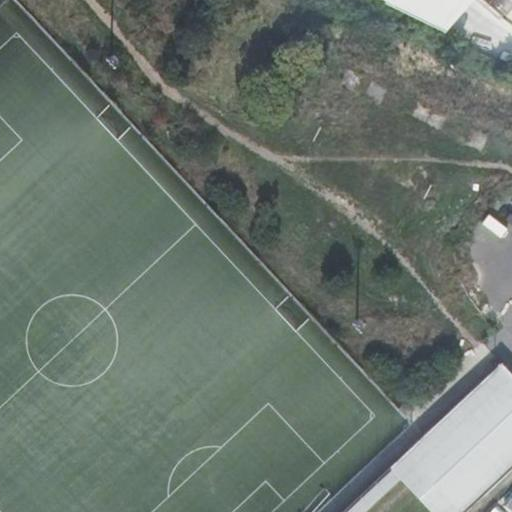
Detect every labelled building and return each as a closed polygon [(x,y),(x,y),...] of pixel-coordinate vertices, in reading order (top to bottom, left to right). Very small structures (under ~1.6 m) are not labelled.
[(385,0),(444,27),(467,0),(385,0)] [(511,88),(363,24),(344,68),(511,141),(511,88)] [(498,60),(511,66),(511,53),(505,50),(498,60)] [(511,372),(501,362),(405,452),(460,511),(467,511),(511,470),(511,372)] [(460,511),(405,452),(390,466),(401,478),(432,511),(460,511)]
